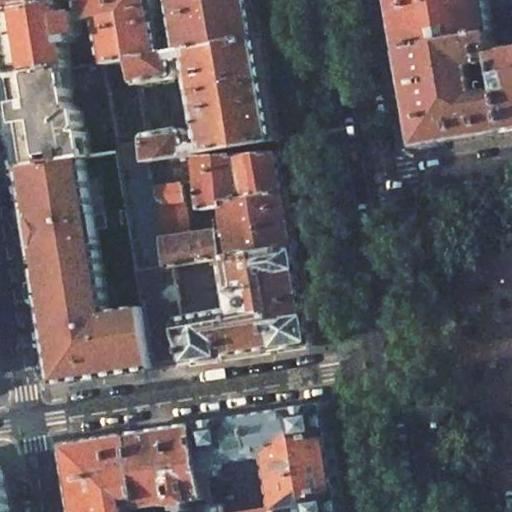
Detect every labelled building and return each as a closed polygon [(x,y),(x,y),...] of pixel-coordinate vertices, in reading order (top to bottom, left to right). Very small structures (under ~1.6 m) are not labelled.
[(64,0),(0,10),(11,76),(70,67),(75,66),(72,45),(80,43),(79,37),(87,35),(83,13),(67,16),(64,0)] [(0,0),(0,9),(0,10),(64,0),(0,0)] [(103,19),(108,44),(93,47),(95,63),(96,66),(106,64),(139,59),(176,52),(174,40),(176,39),(164,41),(157,0),(85,0),(89,21),(103,19)] [(176,0),(183,38),(181,39),(176,39),(174,40),(176,52),(264,37),(257,0),(176,0)] [(394,0),(394,2),(402,48),(495,33),(496,33),(490,0),(394,0)] [(479,68),(479,66),(476,64),(499,61),(498,52),(495,33),(402,48),(402,50),(401,50),(408,86),(409,86),(420,144),(421,146),(459,140),(459,141),(474,139),(474,138),(511,132),(503,89),(480,92),(478,91),(475,69),(479,68)] [(190,60),(203,142),(195,144),(193,135),(191,131),(188,129),(185,129),(151,135),(156,162),(196,155),(219,151),(225,150),(235,148),(282,140),(264,37),(176,52),(139,59),(143,85),(181,78),(182,70),(181,62),(190,60)] [(511,49),(498,52),(499,61),(500,69),(502,80),(503,89),(511,132),(511,49)] [(139,59),(106,64),(121,152),(122,152),(125,170),(156,164),(156,162),(151,135),(143,85),(139,59)] [(70,67),(11,76),(25,168),(68,161),(87,157),(92,157),(87,123),(85,123),(83,110),(77,105),(70,67)] [(282,140),(235,148),(235,153),(285,151),(283,140),(282,140)] [(225,154),(219,154),(196,155),(156,162),(156,164),(125,170),(141,269),(142,270),(176,264),(225,257),(300,245),(291,194),(292,193),(285,151),(235,153),(225,154)] [(25,168),(45,289),(60,384),(161,368),(149,305),(115,310),(101,229),(110,227),(107,212),(96,214),(87,157),(68,161),(25,168)] [(176,264),(142,270),(143,272),(149,305),(161,368),(226,358),(277,350),(284,350),(299,347),(308,346),(308,345),(314,345),(316,343),(317,341),(315,332),(316,332),(315,323),(314,323),(312,314),(311,311),(312,311),(310,302),(309,297),(310,297),(308,287),(307,287),(306,282),(307,282),(305,273),(305,271),(300,245),(225,257),(232,308),(184,315),(181,298),(182,297),(179,283),(178,283),(176,264)] [(328,404),(199,424),(208,479),(209,479),(209,477),(220,475),(218,464),(267,456),(275,507),(243,511),(226,511),(225,504),(213,505),(213,504),(212,504),(213,511),(346,511),(340,475),(342,473),(339,453),(336,451),(328,404)] [(199,424),(135,433),(147,507),(149,508),(177,503),(178,510),(185,509),(185,504),(189,503),(190,511),(198,510),(197,511),(206,511),(213,511),(212,504),(208,479),(199,424)] [(79,511),(133,511),(133,507),(146,505),(147,507),(135,433),(70,443),(71,444),(69,446),(79,511)] [(11,511),(11,509),(12,506),(11,505),(11,499),(8,491),(5,472),(0,467),(0,511),(11,511)]
